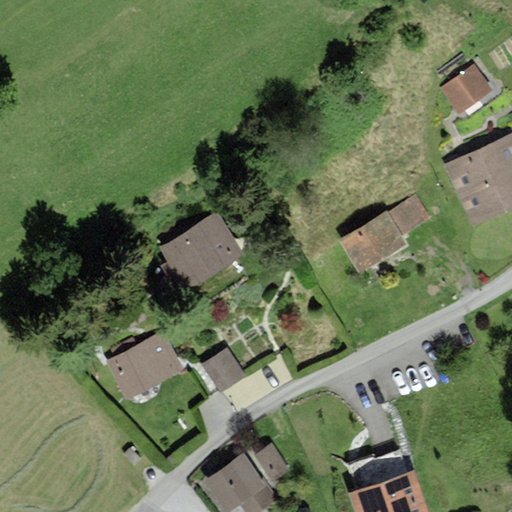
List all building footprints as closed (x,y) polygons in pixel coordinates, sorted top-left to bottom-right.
[(489,89),(474,68),(445,89),(461,110),(489,89)] [(511,204),(511,138),(511,137),(450,166),(476,221),(511,204)] [(423,219),(411,200),(344,240),(362,269),(404,243),(398,234),(423,219)] [(240,255),(217,216),(163,248),(171,262),(164,267),(174,284),(186,278),(190,285),(240,255)] [(179,368),(160,334),(110,362),(129,396),(179,368)] [(243,375),(227,350),(206,363),(222,388),(243,375)] [(271,474),(288,464),(270,437),(254,448),(271,474)] [(266,486),(244,454),(207,480),(230,511),(240,505),(244,511),(254,511),(272,500),(263,488),(266,486)] [(425,511),(412,474),(351,494),(357,511),(425,511)]
